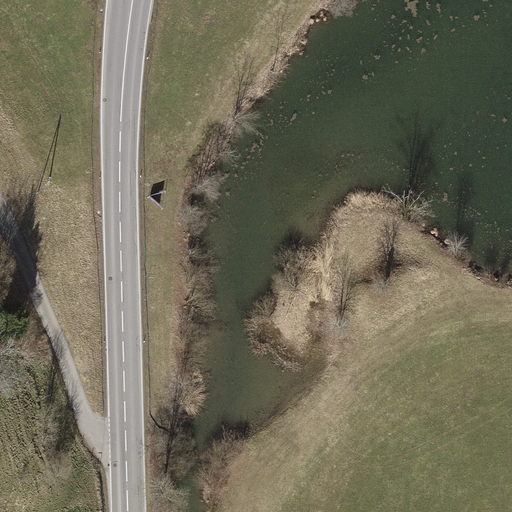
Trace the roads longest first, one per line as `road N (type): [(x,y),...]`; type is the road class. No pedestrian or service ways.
road 1 (primary): [(123,457),(119,165),(133,0)]
road 2 (residential): [(123,457),(90,439),(0,217)]
